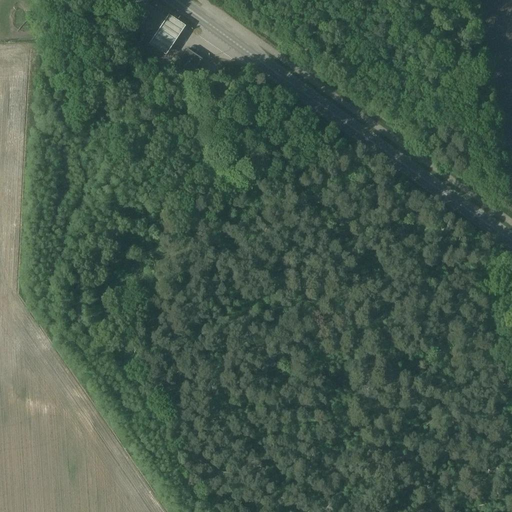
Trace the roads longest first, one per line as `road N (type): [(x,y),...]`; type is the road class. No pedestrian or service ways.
road 1 (track): [(368,511),(203,43)]
road 2 (primary): [(511,239),(175,0)]
